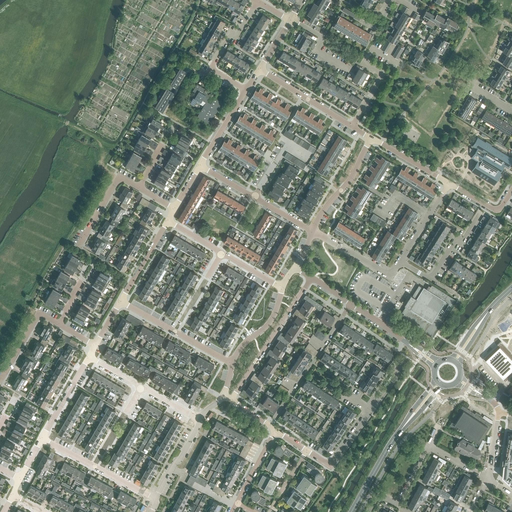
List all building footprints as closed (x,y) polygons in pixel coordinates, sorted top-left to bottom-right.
[(238,2),(235,0),(231,0),(228,7),(233,10),(238,2)] [(232,11),(239,15),(242,10),(241,9),(244,6),(247,1),(246,0),(242,0),(242,2),(242,3),(241,4),(238,2),(233,10),(232,11)] [(318,0),(316,4),(319,6),(318,8),(321,10),(323,11),(327,5),(318,0)] [(365,0),(362,0),(360,4),(365,7),(368,9),(369,7),(371,3),(365,0)] [(311,9),(319,13),(321,10),(318,8),(319,6),(316,4),(314,3),(311,9)] [(316,17),(317,17),(319,13),(311,9),(307,15),(309,16),(310,16),(312,17),(314,16),(316,17)] [(422,15),(420,19),(422,21),(421,22),(425,25),(432,14),(426,11),(423,16),(422,15)] [(369,39),(370,40),(373,35),(371,34),(373,31),(371,30),(369,33),(357,26),(359,23),(356,20),(354,24),(342,17),(344,14),(342,12),(340,16),(339,15),(336,20),(337,20),(334,26),(365,45),(369,39)] [(396,14),(408,22),(411,17),(403,12),(401,15),(397,13),(396,14)] [(259,20),(267,25),(271,19),(263,14),(259,20)] [(406,26),(408,22),(396,14),(395,16),(399,19),(397,21),(406,26)] [(432,14),(425,25),(431,28),(434,23),(436,20),(434,19),(435,16),(432,14)] [(434,23),(438,25),(443,17),(437,14),(435,16),(434,19),(436,20),(434,23)] [(216,15),(214,18),(214,20),(216,20),(214,23),(222,28),(225,22),(217,18),(218,16),(216,15)] [(319,18),(317,17),(316,17),(314,16),(312,17),(310,16),(309,16),(307,20),(315,25),(319,18)] [(443,17),(438,25),(444,29),(445,27),(447,24),(445,23),(446,20),(446,19),(443,17)] [(445,27),(449,29),(453,21),(447,17),(446,19),(446,20),(445,23),(447,24),(445,27)] [(256,25),(264,30),(267,25),(259,20),(256,25)] [(211,21),(208,27),(211,29),(219,33),(222,28),(214,23),(211,21)] [(403,31),(406,26),(397,21),(396,24),(392,21),(391,23),(403,31)] [(457,23),(453,21),(449,29),(455,32),(458,27),(456,26),(457,23)] [(401,35),(403,31),(391,23),(390,25),(394,28),(392,30),(401,35)] [(260,36),(264,30),(256,25),(252,30),(260,36)] [(216,39),(219,33),(211,29),(208,34),(216,39)] [(249,36),(257,41),(260,36),(252,30),(249,36)] [(398,39),(401,35),(392,30),(391,33),(387,30),(386,32),(398,39)] [(298,40),(299,41),(308,46),(311,40),(309,39),(311,36),(303,32),(298,40)] [(388,36),(387,39),(392,42),(395,44),(398,39),(386,32),(384,34),(388,36)] [(208,34),(204,39),(212,44),(216,39),(208,34)] [(246,41),(254,46),(255,47),(258,42),(257,41),(249,36),(246,41)] [(201,45),(209,50),(212,44),(204,39),(201,45)] [(437,43),(445,48),(449,42),(443,39),(442,41),(440,39),(437,43)] [(242,47),(242,48),(245,50),(249,53),(250,51),(250,52),(254,46),(246,41),(242,47)] [(304,51),(308,46),(299,41),(296,46),(304,51)] [(437,43),(436,45),(434,44),(433,46),(435,47),(438,49),(437,51),(440,52),(440,53),(442,54),(445,48),(437,43)] [(503,46),(511,51),(511,45),(508,43),(506,45),(504,44),(503,46)] [(199,51),(198,54),(201,56),(203,53),(206,55),(209,50),(201,45),(198,50),(199,51)] [(438,56),(440,53),(440,52),(437,51),(438,49),(435,47),(433,46),(429,51),(438,56)] [(511,54),(511,51),(503,46),(502,48),(504,49),(502,52),(507,54),(511,56),(511,54)] [(228,62),(233,54),(227,50),(222,58),(228,62)] [(414,56),(422,61),(424,56),(422,55),(423,53),(417,50),(414,56)] [(284,62),(289,54),(283,51),(278,59),(284,62)] [(438,56),(429,51),(427,55),(430,57),(429,59),(431,60),(434,62),(438,56)] [(233,65),(239,68),(244,60),(241,58),(243,55),(244,53),(241,52),(240,54),(238,57),(233,65)] [(228,62),(233,65),(238,57),(233,54),(228,62)] [(289,54),(284,62),(289,66),(294,58),(289,54)] [(422,61),(414,56),(412,60),(411,59),(409,62),(409,63),(410,64),(411,63),(413,64),(414,64),(419,66),(422,61)] [(502,63),(511,69),(511,66),(511,65),(511,62),(503,57),(502,59),(504,61),(502,63)] [(294,58),(289,66),(289,67),(294,70),(294,69),(299,61),(294,58)] [(250,66),(248,65),(249,63),(244,60),(239,68),(246,73),(250,66)] [(294,69),(300,72),(305,64),(299,61),(294,69)] [(305,64),(300,72),(306,75),(310,67),(305,64)] [(357,71),(356,74),(365,79),(368,74),(362,70),(363,68),(357,65),(354,70),(357,71)] [(497,67),(496,69),(506,75),(508,73),(510,74),(511,72),(501,65),(499,68),(497,67)] [(306,75),(305,76),(310,80),(311,78),(316,70),(310,67),(306,75)] [(175,88),(186,71),(183,69),(180,68),(170,85),(169,84),(167,88),(166,88),(155,107),(163,112),(174,93),(173,92),(175,88)] [(497,72),(495,74),(506,81),(507,79),(505,77),(506,75),(496,69),(495,71),(497,72)] [(316,70),(311,78),(317,82),(321,74),(319,72),(316,70)] [(356,74),(352,79),(355,81),(354,83),(358,85),(359,83),(361,84),(362,85),(365,79),(356,74)] [(491,78),(501,84),(502,81),(504,83),(506,81),(495,74),(494,77),(492,76),(491,78)] [(324,89),(329,81),(323,77),(318,87),(321,88),(322,87),(324,89)] [(329,81),(324,89),(329,92),(328,93),(329,93),(334,84),(332,82),(334,79),(331,77),(329,81)] [(491,81),(490,83),(500,90),(501,87),(499,86),(501,84),(491,78),(489,79),(491,81)] [(193,98),(190,103),(194,105),(197,102),(204,106),(207,101),(210,95),(204,91),(205,89),(197,84),(193,91),(197,94),(194,98),(193,98)] [(329,93),(334,96),(335,95),(340,87),(334,84),(329,93)] [(340,87),(335,95),(340,98),(345,90),(340,87)] [(255,101),(259,104),(264,96),(261,94),(264,90),(260,88),(259,90),(261,91),(255,101)] [(217,95),(214,99),(217,101),(225,106),(228,100),(222,97),(223,94),(217,90),(215,94),(217,95)] [(255,90),(250,98),(255,101),(261,91),(259,90),(258,92),(255,90)] [(346,101),(351,93),(345,90),(340,98),(346,101)] [(263,106),(268,109),(273,101),(270,99),(272,95),(269,93),(268,95),(269,96),(263,106)] [(351,105),(356,96),(351,93),(346,101),(351,105)] [(259,104),(263,106),(269,96),(268,95),(266,97),(264,96),(259,104)] [(358,108),(359,107),(358,106),(362,100),(356,96),(351,105),(358,108)] [(466,100),(474,105),(477,100),(469,96),(466,100)] [(272,112),(276,114),(281,106),(279,105),(281,101),(278,99),(276,101),(278,102),(272,112)] [(471,110),(474,105),(466,100),(463,105),(471,110)] [(209,103),(207,107),(213,111),(215,107),(221,111),(225,106),(217,101),(214,106),(209,103)] [(268,109),(272,112),(278,102),(276,101),(275,102),(273,101),(268,109)] [(285,120),(290,112),(287,110),(290,106),(286,104),(285,106),(287,107),(281,117),(285,120)] [(468,114),(471,110),(463,105),(460,110),(468,114)] [(281,106),(276,114),(278,115),(276,117),(279,119),(280,117),(281,117),(287,107),(285,106),(284,108),(281,106)] [(296,120),(301,123),(306,115),(303,113),(306,109),(302,107),(301,109),(303,110),(296,120)] [(292,118),(296,120),(303,110),(301,109),(300,111),(297,109),(292,118)] [(205,114),(202,119),(212,126),(215,120),(209,117),(211,114),(205,110),(203,113),(205,114)] [(465,119),(468,114),(460,110),(458,114),(465,119)] [(486,121),(491,114),(486,111),(481,119),(486,121)] [(305,126),(309,128),(315,120),(312,119),(315,115),(311,112),(310,115),(311,116),(305,126)] [(245,117),(239,126),(243,129),(248,121),(246,119),(248,115),(245,113),(243,115),(245,117)] [(240,116),(235,124),(239,126),(245,117),(243,115),(241,114),(240,116)] [(490,124),(495,116),(491,114),(486,121),(490,124)] [(301,123),(305,126),(311,116),(310,115),(309,116),(306,115),(301,123)] [(153,118),(151,121),(161,127),(162,126),(160,125),(162,123),(161,122),(161,121),(156,118),(154,116),(153,118)] [(495,116),(490,124),(495,127),(500,119),(495,116)] [(252,134),(257,126),(254,125),(257,121),(253,118),(252,121),(254,122),(247,132),(252,134)] [(318,134),(323,126),(321,124),(323,120),(320,118),(318,120),(320,121),(314,131),(318,134)] [(197,124),(195,126),(201,130),(203,127),(209,131),(212,126),(202,119),(199,124),(197,123),(197,124)] [(504,122),(500,119),(495,127),(500,130),(504,122)] [(149,120),(147,124),(149,125),(158,130),(159,128),(163,130),(164,131),(166,129),(164,128),(162,126),(161,127),(151,121),(149,120)] [(309,128),(314,131),(320,121),(318,120),(317,122),(315,120),(309,128)] [(243,129),(247,132),(254,122),(252,121),(251,123),(248,121),(243,129)] [(500,130),(504,133),(509,125),(504,122),(500,130)] [(147,124),(145,127),(147,128),(157,134),(156,136),(158,137),(160,138),(162,135),(160,134),(156,132),(158,130),(149,125),(147,124)] [(261,140),(266,132),(263,130),(266,126),(262,124),(261,126),(262,127),(256,137),(261,140)] [(257,126),(252,134),(256,137),(262,127),(261,126),(259,128),(257,126)] [(145,127),(142,132),(145,134),(151,138),(153,138),(153,137),(155,135),(156,136),(157,134),(147,128),(145,127)] [(265,142),(269,145),(274,137),(272,135),(274,131),(271,129),(269,132),(271,133),(265,142)] [(141,131),(138,136),(140,137),(150,144),(151,142),(153,143),(152,145),(156,147),(158,144),(154,142),(153,142),(152,141),(150,141),(149,141),(151,139),(151,138),(145,134),(142,132),(141,131)] [(266,132),(261,140),(265,142),(271,133),(269,132),(268,133),(266,132)] [(178,137),(190,144),(193,139),(184,134),(183,135),(182,134),(180,137),(179,136),(178,137)] [(336,140),(346,146),(347,144),(345,143),(347,140),(337,134),(336,137),(337,138),(336,140)] [(176,135),(175,137),(179,139),(177,142),(188,147),(190,144),(178,137),(179,136),(176,135)] [(151,147),(155,149),(156,147),(152,145),(153,143),(151,142),(150,144),(140,137),(138,141),(147,146),(148,144),(151,146),(151,147)] [(471,171),(494,185),(493,184),(500,173),(501,174),(501,173),(499,172),(503,165),(507,168),(508,168),(507,167),(511,159),(511,158),(491,145),(492,144),(486,141),(485,142),(477,137),(478,137),(473,146),(472,145),(472,146),(473,146),(477,149),(472,157),(471,157),(472,158),(478,161),(472,171),(471,171)] [(223,152),(228,155),(233,146),(230,145),(233,141),(229,139),(228,141),(229,142),(223,152)] [(332,143),(342,149),(344,146),(345,147),(346,146),(336,140),(335,141),(334,140),(332,143)] [(138,141),(136,144),(146,150),(145,152),(147,153),(149,150),(145,148),(147,146),(138,141)] [(171,144),(173,145),(174,144),(186,151),(188,147),(177,142),(176,144),(172,141),(171,144)] [(224,141),(219,149),(223,152),(229,142),(228,141),(227,143),(224,141)] [(342,149),(332,143),(330,145),(332,146),(331,148),(341,154),(342,153),(340,152),(342,149)] [(135,151),(140,153),(141,152),(142,153),(144,151),(145,152),(146,150),(136,144),(134,148),(136,149),(135,151)] [(173,150),(174,151),(183,156),(186,151),(174,144),(173,145),(175,146),(173,150)] [(232,157),(236,160),(241,152),(239,150),(241,146),(238,144),(236,146),(238,147),(232,157)] [(451,152),(456,156),(461,148),(456,144),(451,152)] [(228,155),(232,157),(238,147),(236,146),(235,148),(233,146),(228,155)] [(326,147),(324,150),(327,151),(336,158),(338,155),(340,156),(341,154),(331,148),(330,150),(326,147)] [(246,149),(245,152),(247,153),(241,163),(245,165),(250,157),(247,155),(250,151),(246,149)] [(133,151),(131,155),(142,161),(143,160),(141,159),(142,156),(139,155),(140,153),(135,151),(134,150),(133,151)] [(183,156),(174,151),(172,154),(170,153),(169,154),(181,161),(184,157),(183,156)] [(335,160),(336,158),(327,151),(325,154),(327,155),(326,157),(336,163),(337,161),(335,160)] [(170,157),(169,159),(177,164),(179,165),(181,161),(169,154),(170,153),(168,152),(167,155),(170,157)] [(236,160),(241,163),(247,153),(245,152),(244,153),(241,152),(236,160)] [(131,155),(129,158),(138,163),(139,161),(143,163),(144,162),(144,161),(143,160),(142,161),(131,155)] [(254,171),(259,162),(256,161),(259,157),(255,155),(254,157),(255,158),(249,168),(254,171)] [(245,165),(249,168),(255,158),(254,157),(253,159),(250,157),(245,165)] [(321,160),(331,166),(333,164),(334,165),(336,163),(326,157),(325,159),(323,157),(321,160)] [(378,160),(388,166),(391,162),(382,157),(381,159),(377,157),(376,159),(375,160),(374,160),(377,162),(378,160)] [(129,158),(127,162),(138,168),(137,169),(139,170),(140,169),(140,168),(137,165),(138,163),(129,158)] [(163,162),(164,163),(165,161),(175,167),(177,164),(169,159),(168,161),(164,159),(163,162)] [(321,164),(320,166),(330,172),(331,170),(330,169),(331,166),(321,160),(320,163),(321,164)] [(377,165),(385,170),(388,166),(378,160),(377,162),(378,163),(377,165)] [(165,168),(173,172),(175,167),(165,161),(164,163),(166,164),(165,166),(166,167),(165,168)] [(135,168),(137,169),(138,168),(127,162),(124,167),(133,172),(134,170),(135,168)] [(299,170),(300,168),(296,166),(295,168),(289,164),(286,168),(296,174),(299,170)] [(385,170),(377,165),(375,168),(371,165),(369,169),(371,170),(372,168),(382,175),(385,170)] [(313,167),(311,169),(316,172),(317,170),(326,175),(327,172),(329,173),(330,172),(320,166),(319,168),(317,167),(316,169),(313,167)] [(401,179),(405,182),(410,174),(408,172),(410,168),(407,166),(405,168),(407,169),(401,179)] [(167,180),(169,177),(158,171),(159,169),(157,168),(155,171),(159,173),(158,175),(167,180)] [(173,172),(165,168),(165,169),(162,168),(161,170),(159,169),(158,171),(169,177),(170,178),(173,173),(173,172)] [(296,174),(286,168),(285,168),(283,171),(285,171),(284,173),(292,178),(292,179),(293,179),(296,174)] [(372,168),(371,170),(373,171),(371,174),(380,179),(382,180),(384,176),(382,175),(372,168)] [(404,170),(401,168),(396,177),(401,179),(407,169),(405,168),(404,170)] [(281,172),(279,176),(280,176),(280,177),(288,182),(289,183),(292,179),(292,178),(284,173),(282,172),(282,173),(281,172)] [(409,185),(414,188),(419,179),(416,178),(419,174),(415,172),(414,174),(416,175),(409,185)] [(167,180),(158,175),(157,177),(151,174),(150,177),(153,179),(154,177),(165,183),(167,180)] [(325,185),(320,183),(323,178),(316,174),(313,179),(315,180),(312,184),(313,185),(322,190),(325,185)] [(377,183),(380,179),(371,174),(370,177),(366,174),(364,177),(366,179),(367,177),(377,183)] [(405,182),(409,185),(416,175),(414,174),(413,176),(410,174),(405,182)] [(207,185),(211,179),(204,175),(201,181),(207,185)] [(279,176),(276,181),(285,187),(286,187),(289,183),(288,182),(280,177),(280,176),(279,176)] [(163,190),(163,189),(166,184),(165,183),(154,177),(153,179),(155,180),(153,184),(163,190)] [(367,177),(366,179),(367,180),(366,183),(374,188),(377,183),(367,177)] [(422,193),(427,185),(425,183),(427,179),(424,177),(422,179),(424,181),(418,190),(422,193)] [(419,179),(414,188),(418,190),(424,181),(422,179),(421,181),(419,179)] [(204,190),(207,185),(201,181),(198,186),(204,190)] [(283,191),(285,187),(276,181),(273,186),(274,186),(283,191)] [(502,182),(497,190),(502,193),(507,185),(502,182)] [(431,199),(436,190),(433,189),(436,185),(432,183),(431,185),(433,186),(426,196),(431,199)] [(313,185),(311,189),(311,190),(319,195),(320,196),(323,190),(322,190),(313,185)] [(430,187),(427,185),(422,193),(426,196),(433,186),(431,185),(430,187)] [(201,196),(204,190),(198,186),(194,192),(201,196)] [(274,186),(271,190),(280,196),(281,197),(284,192),(283,191),(274,186)] [(122,194),(129,198),(133,192),(125,187),(122,194)] [(369,196),(372,192),(363,187),(362,189),(358,187),(356,190),(358,192),(359,190),(369,196)] [(277,200),(280,196),(271,190),(270,189),(267,194),(277,200)] [(310,189),(307,193),(308,194),(317,199),(317,200),(319,197),(320,195),(319,195),(311,190),(311,189),(310,189)] [(214,196),(219,200),(223,193),(218,190),(214,196)] [(358,195),(366,200),(369,196),(359,190),(358,192),(360,193),(358,195)] [(198,201),(201,196),(194,192),(191,197),(198,201)] [(223,193),(219,200),(225,203),(229,196),(223,193)] [(126,203),(129,198),(122,194),(119,199),(123,201),(121,204),(127,207),(127,208),(129,205),(126,203)] [(308,194),(305,198),(305,199),(314,204),(315,205),(318,200),(317,199),(308,194)] [(363,205),(366,200),(358,195),(356,198),(352,195),(350,199),(352,200),(354,198),(363,205)] [(234,199),(229,196),(225,203),(230,206),(234,199)] [(198,201),(191,197),(188,203),(195,207),(198,201)] [(304,198),(301,202),(302,203),(311,208),(312,208),(313,206),(314,204),(305,199),(305,198),(304,198)] [(361,209),(363,205),(354,198),(352,200),(354,201),(352,204),(361,209)] [(230,206),(236,209),(240,203),(234,199),(230,206)] [(452,199),(447,207),(452,210),(457,202),(452,199)] [(301,202),(298,207),(299,208),(309,214),(313,209),(312,208),(311,208),(302,203),(301,202)] [(452,210),(458,213),(462,205),(457,202),(452,210)] [(185,208),(191,212),(195,207),(188,203),(185,208)] [(240,203),(236,209),(241,213),(245,206),(240,203)] [(115,210),(114,211),(121,215),(123,212),(124,212),(126,210),(127,207),(121,204),(120,206),(117,205),(116,208),(115,208),(114,208),(114,209),(115,210)] [(153,218),(156,212),(154,211),(156,208),(149,204),(147,207),(148,208),(145,213),(153,218)] [(358,213),(361,209),(352,204),(351,206),(347,204),(345,207),(347,209),(348,207),(358,213)] [(462,205),(458,213),(463,216),(468,208),(462,205)] [(417,213),(408,206),(406,209),(407,210),(406,212),(416,218),(417,216),(416,215),(417,213)] [(349,210),(347,212),(355,218),(358,213),(348,207),(347,209),(349,210)] [(181,214),(188,218),(191,212),(185,208),(181,214)] [(307,218),(309,214),(299,208),(297,212),(307,218)] [(473,212),(468,208),(463,216),(469,220),(473,212)] [(118,220),(121,215),(114,211),(111,216),(113,218),(112,221),(118,224),(120,221),(118,220)] [(263,217),(269,221),(272,215),(266,211),(263,217)] [(415,220),(416,218),(406,212),(405,214),(404,213),(402,215),(412,221),(414,219),(415,220)] [(150,223),(153,218),(145,213),(141,221),(146,224),(147,221),(150,223)] [(178,219),(185,223),(188,218),(181,214),(178,219)] [(401,221),(411,227),(412,225),(410,224),(412,221),(402,215),(400,218),(402,219),(401,221)] [(266,226),(269,221),(263,217),(259,222),(266,226)] [(490,217),(487,222),(496,228),(497,229),(501,223),(498,222),(494,219),(492,218),(490,217)] [(110,231),(113,225),(116,227),(118,224),(112,221),(110,223),(106,220),(102,227),(110,231)] [(335,233),(337,234),(343,224),(341,223),(342,222),(340,220),(333,230),(336,231),(335,233)] [(441,225),(439,228),(447,233),(451,227),(443,222),(441,220),(439,224),(441,225)] [(141,225),(138,230),(145,234),(145,235),(146,235),(148,233),(147,232),(148,229),(149,230),(150,230),(144,227),(146,224),(141,221),(139,224),(141,225)] [(397,224),(407,230),(408,227),(410,229),(411,227),(401,221),(400,222),(398,221),(397,224)] [(256,228),(263,232),(266,226),(259,222),(256,228)] [(487,222),(483,227),(491,232),(495,235),(495,234),(494,233),(495,231),(494,231),(495,228),(496,228),(487,222)] [(343,224),(337,234),(338,235),(339,234),(342,235),(348,225),(346,224),(345,225),(343,224)] [(397,224),(394,228),(396,229),(401,232),(406,236),(407,234),(405,233),(407,230),(397,224)] [(344,239),(345,240),(352,230),(350,229),(351,227),(348,225),(342,235),(345,237),(344,239)] [(294,235),(297,230),(291,226),(287,232),(294,235)] [(102,227),(99,232),(104,234),(102,237),(108,241),(110,238),(110,237),(109,237),(111,232),(110,231),(102,227)] [(483,227),(480,233),(488,238),(491,232),(483,227)] [(263,232),(256,228),(253,234),(260,237),(263,232)] [(444,238),(447,233),(439,228),(436,233),(444,238)] [(348,239),(351,241),(357,231),(354,229),(353,231),(352,230),(345,240),(347,241),(348,239)] [(395,238),(396,236),(391,233),(391,232),(389,231),(386,229),(385,232),(386,233),(385,235),(395,241),(396,239),(395,238)] [(396,236),(401,239),(403,236),(405,237),(406,236),(396,229),(395,231),(393,230),(391,232),(391,233),(396,236)] [(135,235),(142,240),(145,234),(138,230),(135,235)] [(352,244),(354,245),(360,235),(358,234),(360,232),(357,231),(351,241),(353,242),(352,244)] [(284,237),(291,241),(294,235),(287,232),(284,237)] [(432,238),(440,243),(444,238),(436,233),(432,238)] [(480,233),(477,238),(485,243),(488,238),(480,233)] [(139,245),(142,240),(135,235),(132,240),(139,245)] [(171,242),(176,245),(180,238),(175,235),(171,242)] [(360,235),(354,245),(356,247),(357,245),(360,246),(366,236),(363,235),(362,236),(360,235)] [(394,243),(395,241),(385,235),(384,237),(383,235),(381,238),(391,244),(392,242),(394,243)] [(224,243),(229,246),(233,239),(228,236),(224,243)] [(95,244),(102,248),(104,249),(107,243),(108,241),(102,237),(101,239),(98,238),(95,244)] [(284,237),(281,242),(288,246),(291,241),(284,237)] [(185,241),(180,238),(176,245),(181,248),(185,241)] [(389,247),(391,244),(381,238),(379,241),(381,242),(380,243),(390,250),(391,248),(389,247)] [(429,239),(427,242),(437,249),(440,243),(432,238),(431,238),(430,240),(429,239)] [(473,244),(481,249),(485,243),(477,238),(473,244)] [(238,242),(233,239),(229,246),(235,249),(238,242)] [(138,246),(139,245),(132,240),(129,245),(136,250),(137,250),(139,247),(138,246)] [(181,248),(186,251),(190,244),(185,241),(181,248)] [(240,252),(244,246),(238,242),(235,249),(240,252)] [(281,242),(278,248),(285,252),(288,246),(281,242)] [(437,249),(427,242),(425,245),(426,245),(424,248),(426,249),(434,254),(437,249)] [(92,249),(99,253),(100,252),(102,248),(95,244),(94,243),(92,246),(93,247),(92,249)] [(390,250),(380,243),(379,245),(377,244),(376,247),(385,253),(387,250),(389,251),(390,250)] [(186,251),(191,255),(195,248),(190,244),(186,251)] [(470,249),(478,254),(481,249),(473,244),(470,249)] [(135,252),(136,250),(129,245),(126,251),(133,255),(134,256),(136,252),(135,252)] [(244,246),(240,252),(245,255),(249,249),(247,247),(247,246),(245,245),(244,246)] [(384,256),(385,253),(376,247),(374,249),(376,250),(375,252),(384,258),(385,257),(384,256)] [(196,258),(201,251),(195,248),(191,255),(196,258)] [(278,248),(275,253),(281,257),(285,252),(278,248)] [(245,255),(251,259),(255,252),(249,249),(245,255)] [(430,259),(434,254),(426,249),(422,254),(430,259)] [(470,249),(467,254),(468,255),(467,257),(476,262),(479,258),(476,257),(478,254),(470,249)] [(130,260),(133,255),(126,251),(122,256),(130,260)] [(201,251),(196,258),(202,261),(206,254),(201,251)] [(69,253),(67,256),(69,257),(81,264),(82,263),(80,261),(82,257),(73,252),(72,254),(69,253)] [(251,259),(256,262),(260,255),(255,252),(251,259)] [(370,256),(380,262),(382,259),(383,260),(384,258),(375,252),(374,254),(372,253),(370,256)] [(275,253),(271,259),(278,263),(281,257),(275,253)] [(417,258),(414,262),(422,267),(424,263),(427,265),(430,259),(422,254),(420,253),(417,258)] [(163,255),(160,260),(167,264),(170,259),(163,255)] [(122,256),(120,261),(127,265),(130,260),(122,256)] [(69,257),(67,261),(77,266),(78,264),(82,266),(83,264),(82,263),(81,264),(69,257)] [(271,259),(268,264),(275,268),(278,263),(271,259)] [(118,260),(116,263),(118,264),(116,266),(124,271),(127,265),(120,261),(118,260)] [(160,260),(157,265),(166,270),(167,268),(165,267),(167,264),(160,260)] [(448,270),(454,274),(461,263),(455,260),(448,270)] [(67,261),(65,264),(77,271),(76,272),(78,273),(79,270),(76,268),(77,266),(67,261)] [(461,263),(454,274),(456,275),(457,274),(460,276),(461,275),(466,267),(461,263)] [(65,264),(62,269),(65,270),(70,273),(70,272),(73,273),(74,271),(76,272),(77,271),(65,264)] [(265,270),(272,273),(275,268),(268,264),(265,270)] [(157,265),(154,270),(161,274),(163,276),(166,270),(157,265)] [(229,277),(233,270),(228,267),(224,273),(229,277)] [(471,271),(466,267),(461,275),(466,278),(471,271)] [(98,272),(97,273),(110,281),(112,277),(110,276),(110,274),(102,269),(101,271),(100,273),(98,272)] [(70,273),(65,270),(64,272),(61,270),(59,274),(70,280),(71,279),(69,278),(70,275),(69,275),(70,273)] [(94,270),(93,273),(94,274),(98,276),(97,278),(108,284),(110,281),(97,273),(98,272),(96,271),(94,270)] [(151,275),(158,279),(161,274),(154,270),(151,275)] [(229,277),(234,280),(238,273),(233,270),(229,277)] [(191,271),(188,276),(195,280),(198,275),(191,271)] [(471,271),(466,278),(471,282),(477,274),(471,271)] [(243,276),(238,273),(234,280),(239,283),(243,276)] [(59,274),(57,278),(66,283),(67,280),(71,282),(72,280),(71,279),(70,280),(59,274)] [(155,285),(158,279),(151,275),(148,280),(155,285)] [(191,286),(195,280),(188,276),(184,281),(191,286)] [(57,278),(55,281),(66,287),(65,288),(67,289),(68,287),(65,285),(66,283),(57,278)] [(92,278),(90,280),(92,282),(93,280),(106,288),(108,284),(97,278),(96,280),(92,278)] [(63,290),(62,289),(63,287),(65,288),(66,287),(55,281),(53,280),(50,285),(55,287),(60,290),(62,291),(63,290)] [(93,285),(92,286),(94,287),(99,291),(103,293),(106,288),(93,280),(92,282),(94,283),(93,285)] [(145,286),(152,290),(155,285),(148,280),(145,286)] [(184,281),(181,287),(188,291),(191,286),(184,281)] [(255,283),(252,288),(259,292),(262,287),(255,283)] [(406,306),(399,316),(424,332),(432,337),(455,300),(448,295),(432,285),(428,291),(419,285),(412,296),(411,295),(404,305),(406,306)] [(142,291),(149,295),(152,290),(145,286),(142,291)] [(216,286),(213,291),(220,295),(223,290),(216,286)] [(53,288),(51,292),(61,298),(62,296),(60,295),(62,293),(59,291),(60,290),(55,287),(54,289),(53,288)] [(99,291),(94,287),(93,289),(92,288),(91,290),(89,289),(88,291),(99,297),(101,293),(99,292),(99,291)] [(178,292),(185,296),(188,291),(181,287),(178,292)] [(87,288),(86,291),(89,293),(88,295),(97,300),(99,297),(88,291),(89,289),(87,288)] [(256,297),(259,292),(252,288),(249,293),(256,297)] [(49,291),(47,294),(57,300),(59,298),(62,300),(64,297),(62,296),(61,298),(51,292),(49,291)] [(145,300),(149,295),(142,291),(138,296),(145,300)] [(210,296),(217,301),(220,295),(213,291),(210,296)] [(182,301),(185,296),(178,292),(175,297),(182,301)] [(246,298),(253,303),(256,297),(249,293),(246,298)] [(47,294),(45,298),(57,305),(57,306),(58,307),(60,304),(56,302),(57,300),(47,294)] [(83,295),(82,298),(84,299),(84,298),(95,304),(97,300),(88,295),(87,297),(83,295)] [(214,306),(217,301),(210,296),(207,302),(214,306)] [(303,299),(313,306),(320,310),(323,306),(307,296),(306,296),(305,296),(304,296),(303,298),(303,299)] [(175,297),(172,302),(179,306),(182,301),(175,297)] [(55,305),(57,306),(57,305),(45,298),(43,301),(47,304),(47,305),(54,309),(54,308),(54,307),(55,305)] [(83,302),(83,303),(90,307),(95,310),(97,305),(95,304),(84,298),(84,299),(85,300),(84,302),(83,302)] [(243,304),(250,308),(253,303),(246,298),(243,304)] [(303,302),(304,302),(302,305),(310,311),(313,306),(303,299),(303,300),(303,301),(303,302)] [(169,307),(176,311),(179,306),(172,302),(169,307)] [(204,307),(211,311),(214,306),(207,302),(204,307)] [(80,307),(78,306),(77,307),(88,313),(90,309),(89,309),(90,307),(83,303),(82,305),(81,304),(80,307)] [(77,312),(79,312),(86,317),(88,313),(77,307),(78,306),(76,304),(75,307),(79,309),(77,312)] [(247,313),(248,312),(250,308),(243,304),(240,309),(246,312),(247,313)] [(295,311),(296,312),(305,318),(306,316),(307,316),(310,311),(302,305),(300,308),(299,308),(299,307),(298,307),(297,308),(295,311)] [(169,307),(166,312),(173,317),(176,311),(169,307)] [(201,312),(208,316),(211,311),(204,307),(201,312)] [(327,309),(324,307),(318,315),(318,316),(318,317),(318,318),(320,319),(324,322),(330,314),(327,312),(328,311),(328,310),(327,310),(327,309)] [(247,313),(246,312),(240,309),(238,308),(235,313),(237,314),(244,318),(247,313)] [(72,311),(72,312),(71,314),(73,315),(73,314),(84,320),(86,317),(79,312),(77,312),(76,314),(72,311)] [(295,311),(293,314),(293,315),(293,316),(294,317),(296,318),(294,321),(302,327),(305,322),(303,320),(305,318),(296,312),(295,311)] [(208,316),(201,312),(198,317),(203,320),(205,321),(208,316)] [(73,318),(72,319),(84,326),(86,321),(84,320),(73,314),(73,315),(75,316),(73,318)] [(241,323),(244,318),(237,314),(234,319),(241,323)] [(330,325),(332,326),(332,327),(333,327),(333,326),(339,317),(336,315),(335,315),(334,315),(333,316),(330,314),(324,322),(330,326),(330,325)] [(193,321),(200,325),(203,320),(198,317),(196,316),(193,321)] [(121,321),(120,323),(127,328),(130,322),(128,321),(125,319),(122,317),(120,320),(121,321)] [(193,321),(190,327),(197,331),(200,325),(193,321)] [(289,324),(288,325),(299,332),(302,327),(294,321),(293,321),(291,324),(290,324),(289,324)] [(117,328),(125,333),(127,328),(120,323),(117,328)] [(229,328),(236,332),(239,327),(232,323),(229,328)] [(42,330),(49,334),(53,328),(45,324),(42,330)] [(339,331),(345,335),(349,328),(344,324),(339,331)] [(289,328),(287,331),(295,337),(299,332),(288,325),(288,326),(288,327),(289,328)] [(143,326),(138,334),(137,335),(142,338),(143,337),(148,329),(143,326)] [(125,333),(117,328),(114,334),(121,338),(125,333)] [(233,338),(236,332),(229,328),(226,333),(233,338)] [(349,328),(345,335),(350,338),(355,331),(349,328)] [(143,337),(149,340),(153,332),(148,329),(143,337)] [(46,339),(49,334),(42,330),(38,335),(43,338),(41,340),(47,344),(49,341),(46,339)] [(355,331),(350,338),(355,342),(360,335),(358,333),(359,332),(355,330),(355,331)] [(278,336),(288,343),(290,341),(292,342),(295,337),(287,331),(285,335),(283,333),(282,333),(281,333),(280,333),(278,336)] [(149,340),(147,342),(150,344),(151,342),(153,344),(154,343),(158,335),(159,334),(158,333),(156,332),(155,332),(155,333),(153,332),(149,340)] [(223,332),(220,337),(222,339),(229,343),(233,338),(226,333),(223,332)] [(158,335),(154,343),(162,347),(165,342),(162,340),(164,338),(158,335)] [(355,342),(360,345),(365,338),(360,335),(355,342)] [(276,346),(284,351),(287,346),(288,343),(278,336),(276,339),(276,340),(276,341),(276,342),(277,342),(278,343),(276,346)] [(365,338),(360,345),(366,349),(370,342),(365,338)] [(226,348),(229,343),(222,339),(219,344),(226,348)] [(41,351),(45,346),(46,346),(47,344),(41,340),(40,343),(38,341),(34,347),(41,351)] [(66,350),(74,355),(77,349),(75,348),(76,345),(69,341),(68,344),(69,345),(66,350)] [(169,341),(167,343),(165,342),(162,347),(160,350),(163,351),(165,349),(170,352),(174,344),(169,341)] [(373,343),(370,342),(366,349),(364,351),(364,352),(366,353),(368,351),(368,350),(371,352),(372,351),(377,344),(374,342),(373,343)] [(489,356),(486,359),(501,375),(506,380),(509,377),(511,374),(511,352),(507,348),(502,342),(497,346),(495,348),(496,350),(489,356)] [(174,344),(170,352),(175,355),(179,346),(180,346),(177,344),(176,344),(174,343),(174,344)] [(311,355),(309,353),(307,351),(310,346),(311,345),(309,343),(304,350),(300,355),(309,360),(311,357),(312,358),(313,358),(314,358),(314,357),(315,357),(311,355)] [(372,351),(377,354),(382,347),(377,343),(377,344),(372,351)] [(175,355),(180,357),(185,349),(179,346),(175,355)] [(280,356),(284,351),(276,346),(274,349),(273,348),(272,348),(271,348),(270,349),(268,351),(278,358),(280,356)] [(38,357),(41,351),(34,347),(31,353),(34,354),(32,357),(38,361),(40,358),(38,357)] [(108,347),(103,355),(108,358),(113,350),(108,347)] [(377,354),(383,358),(387,350),(388,349),(384,347),(384,348),(382,347),(377,354)] [(180,357),(179,360),(181,361),(182,360),(185,361),(188,362),(188,361),(192,355),(189,354),(190,352),(185,349),(180,357)] [(63,351),(60,357),(69,362),(74,355),(66,350),(65,352),(63,351)] [(118,353),(113,350),(108,358),(114,361),(118,353)] [(387,350),(383,358),(387,361),(386,363),(389,365),(393,358),(391,356),(392,354),(387,350)] [(277,361),(278,358),(268,351),(266,355),(266,356),(269,359),(267,362),(275,367),(279,362),(277,361)] [(319,358),(321,359),(320,360),(326,363),(330,356),(324,351),(319,358)] [(114,361),(119,364),(121,360),(124,362),(127,356),(125,355),(125,354),(122,352),(121,354),(119,353),(118,353),(114,361)] [(127,356),(124,362),(126,363),(125,365),(130,368),(135,360),(136,358),(128,354),(127,356)] [(192,355),(188,361),(191,363),(199,367),(203,359),(198,356),(197,358),(194,357),(192,355)] [(308,364),(306,363),(309,360),(300,355),(297,360),(308,367),(308,366),(308,365),(308,364)] [(330,356),(326,363),(331,367),(336,359),(330,356)] [(26,357),(23,363),(30,367),(33,369),(38,361),(32,357),(31,359),(26,357)] [(60,357),(55,365),(58,366),(66,371),(69,365),(68,365),(69,362),(60,357)] [(203,359),(199,367),(204,370),(209,362),(203,359)] [(341,363),(336,359),(331,367),(336,370),(341,363)] [(140,363),(135,360),(130,368),(136,371),(140,363)] [(307,368),(308,367),(297,360),(294,365),(302,370),(304,367),(305,368),(306,368),(307,368)] [(204,370),(208,372),(208,373),(212,375),(215,370),(212,368),(214,365),(209,362),(204,370)] [(275,367),(267,362),(265,365),(264,364),(263,364),(262,364),(262,365),(272,372),(275,367)] [(27,372),(30,367),(23,363),(20,369),(24,371),(23,374),(28,377),(30,374),(27,372)] [(136,371),(141,374),(145,366),(140,363),(136,371)] [(341,374),(346,367),(341,363),(336,370),(341,374)] [(148,368),(145,366),(141,374),(146,377),(148,375),(150,376),(155,368),(150,365),(148,368)] [(261,372),(269,377),(272,372),(262,365),(261,366),(261,367),(261,368),(263,369),(261,372)] [(301,374),(300,373),(302,370),(294,365),(290,370),(291,370),(286,377),(289,378),(290,376),(293,372),(295,373),(298,375),(301,377),(302,376),(302,375),(301,374)] [(55,371),(63,376),(66,371),(58,366),(55,371)] [(346,367),(341,374),(346,377),(351,370),(346,367)] [(380,376),(383,372),(384,371),(376,367),(373,372),(380,376)] [(152,380),(157,383),(163,373),(155,368),(150,376),(153,378),(152,380)] [(346,377),(351,381),(352,381),(357,374),(351,370),(346,377)] [(63,376),(55,371),(52,377),(60,381),(63,376)] [(95,381),(99,374),(94,371),(90,378),(95,381)] [(265,383),(269,377),(261,372),(259,375),(256,373),(255,373),(254,373),(253,374),(252,376),(262,383),(263,381),(265,383)] [(380,376),(373,372),(369,377),(376,382),(380,376)] [(19,375),(15,380),(23,384),(26,379),(27,379),(28,377),(23,374),(21,376),(19,375)] [(99,374),(95,381),(101,384),(105,377),(99,374)] [(162,374),(157,383),(162,386),(167,378),(167,377),(162,374)] [(249,386),(257,391),(261,386),(260,386),(262,383),(252,376),(249,380),(249,381),(250,382),(251,383),(249,386)] [(367,376),(364,381),(366,382),(373,387),(374,385),(375,386),(377,382),(376,382),(369,377),(367,376)] [(49,382),(57,386),(60,381),(52,377),(49,382)] [(101,384),(106,387),(110,380),(105,377),(101,384)] [(162,386),(167,389),(172,381),(167,378),(162,386)] [(12,386),(16,388),(15,391),(19,393),(21,391),(19,390),(23,384),(15,380),(12,386)] [(57,386),(49,382),(46,380),(44,383),(47,384),(46,387),(54,392),(57,386)] [(106,387),(111,390),(115,383),(110,380),(106,387)] [(303,380),(300,385),(308,390),(312,383),(307,380),(305,382),(303,380)] [(173,392),(177,384),(172,381),(167,389),(173,392)] [(194,381),(193,383),(190,388),(198,393),(201,387),(200,387),(201,385),(194,381)] [(361,386),(359,388),(365,392),(366,390),(369,392),(373,387),(366,382),(363,387),(361,386)] [(115,383),(111,390),(116,393),(120,386),(115,383)] [(308,390),(313,394),(317,387),(312,383),(308,390)] [(120,386),(116,393),(121,396),(125,389),(120,386)] [(252,398),(253,398),(253,396),(254,396),(257,391),(249,386),(247,389),(245,388),(244,388),(241,392),(251,398),(252,398)] [(51,397),(54,392),(46,387),(43,392),(51,397)] [(318,397),(323,390),(317,387),(313,394),(318,397)] [(187,394),(195,398),(198,393),(190,388),(187,394)] [(323,390),(318,397),(323,401),(328,394),(323,390)] [(43,392),(40,397),(48,402),(51,397),(43,392)] [(82,392),(79,397),(86,401),(89,396),(82,392)] [(195,398),(187,394),(184,392),(183,394),(185,396),(184,399),(192,403),(195,398)] [(323,401),(328,404),(333,397),(328,394),(323,401)] [(265,405),(268,407),(273,399),(268,396),(267,396),(266,396),(266,395),(265,395),(264,396),(263,398),(258,405),(259,405),(262,407),(263,407),(265,405)] [(36,402),(44,407),(48,402),(40,397),(37,396),(33,402),(36,404),(36,402)] [(79,397),(76,402),(83,406),(86,401),(79,397)] [(328,404),(333,407),(334,408),(339,401),(333,397),(328,404)] [(278,403),(273,399),(268,407),(271,409),(270,411),(269,411),(270,412),(274,415),(280,406),(280,405),(278,403)] [(21,407),(21,408),(31,414),(33,415),(36,410),(38,408),(27,402),(25,404),(25,406),(24,406),(23,408),(21,407)] [(73,407),(80,411),(83,406),(76,402),(73,407)] [(148,412),(152,405),(146,402),(142,409),(148,412)] [(18,405),(16,408),(18,408),(22,410),(21,413),(30,417),(31,418),(33,415),(31,414),(21,408),(21,407),(19,406),(18,405)] [(153,415),(157,408),(152,405),(148,412),(153,415)] [(484,431),(488,425),(468,413),(470,409),(462,405),(450,425),(469,437),(468,439),(479,445),(486,432),(484,431)] [(282,417),(287,420),(292,413),(287,410),(288,407),(287,406),(282,413),(283,415),(282,417)] [(73,407),(70,412),(77,417),(80,411),(73,407)] [(108,407),(105,412),(112,417),(115,411),(108,407)] [(162,411),(157,408),(153,415),(158,418),(162,411)] [(348,408),(345,413),(352,418),(353,416),(354,417),(357,414),(348,408)] [(292,413),(287,420),(292,424),(297,417),(294,415),(296,413),(293,411),(292,413)] [(14,412),(13,413),(15,414),(14,416),(16,417),(17,415),(28,421),(30,417),(21,413),(19,415),(16,413),(14,412)] [(77,417),(70,412),(67,417),(74,422),(77,417)] [(112,417),(105,412),(102,417),(109,422),(112,417)] [(345,413),(341,419),(348,423),(352,418),(345,413)] [(17,420),(16,421),(19,423),(26,427),(27,425),(26,424),(28,421),(17,415),(16,417),(18,418),(17,420)] [(67,417),(64,423),(71,427),(74,422),(67,417)] [(102,417),(100,423),(107,427),(109,422),(102,417)] [(297,417),(292,424),(298,427),(303,420),(297,417)] [(341,419),(338,424),(345,429),(348,423),(341,419)] [(172,425),(179,429),(182,424),(175,420),(172,425)] [(213,428),(218,431),(222,423),(216,420),(213,428)] [(303,420),(298,427),(303,431),(308,424),(303,420)] [(11,424),(11,425),(23,432),(25,428),(26,427),(19,423),(16,421),(15,423),(17,423),(15,426),(11,424)] [(134,422),(131,427),(138,432),(141,426),(134,422)] [(64,423),(61,428),(68,432),(71,427),(64,423)] [(100,423),(96,428),(103,432),(107,427),(100,423)] [(218,431),(223,433),(227,426),(222,423),(218,431)] [(303,431),(308,434),(313,427),(308,424),(303,431)] [(345,429),(338,424),(334,429),(341,434),(345,429)] [(11,425),(10,426),(14,428),(13,431),(22,435),(23,432),(11,425)] [(169,430),(176,434),(179,429),(172,425),(169,430)] [(227,426),(223,433),(229,436),(233,429),(227,426)] [(131,427),(128,433),(135,437),(138,432),(131,427)] [(318,431),(313,427),(308,434),(313,438),(318,431)] [(58,433),(65,437),(68,432),(61,428),(58,433)] [(96,428),(93,433),(100,437),(103,432),(96,428)] [(233,429),(229,436),(234,439),(238,432),(233,429)] [(334,429),(331,434),(338,439),(339,440),(341,436),(340,436),(341,434),(334,429)] [(176,434),(169,430),(166,436),(173,440),(176,434)] [(8,431),(7,432),(20,439),(22,435),(13,431),(12,433),(8,431)] [(7,432),(6,433),(10,435),(9,438),(8,437),(7,439),(9,440),(14,443),(15,443),(18,444),(19,445),(22,440),(20,439),(7,432)] [(238,432),(234,439),(239,442),(243,435),(238,432)] [(90,438),(97,442),(100,437),(93,433),(90,438)] [(128,433),(125,438),(132,442),(135,437),(128,433)] [(331,434),(327,440),(334,444),(338,439),(331,434)] [(502,473),(502,474),(502,475),(502,476),(508,482),(511,486),(511,434),(508,434),(507,446),(506,455),(507,456),(506,458),(505,458),(505,461),(503,460),(502,466),(503,466),(502,472),(502,473)] [(243,435),(239,442),(245,445),(246,442),(247,440),(249,437),(243,435)] [(170,445),(173,440),(166,436),(163,441),(170,445)] [(90,438),(88,443),(95,447),(97,442),(90,438)] [(125,438),(122,443),(129,447),(132,442),(125,438)] [(204,444),(211,449),(214,443),(207,439),(204,444)] [(2,447),(11,452),(13,448),(2,442),(3,441),(1,440),(0,442),(3,445),(2,447)] [(5,442),(3,441),(2,442),(13,448),(15,445),(14,444),(14,443),(9,440),(9,441),(6,440),(5,442)] [(327,450),(328,448),(331,450),(334,444),(327,440),(322,447),(327,450)] [(478,461),(483,450),(467,442),(466,444),(458,440),(454,449),(478,461)] [(163,441),(160,446),(167,450),(170,445),(163,441)] [(84,449),(91,453),(95,447),(88,443),(84,449)] [(122,443),(119,448),(126,452),(129,447),(122,443)] [(201,450),(208,454),(211,449),(204,444),(201,450)] [(289,456),(293,451),(283,444),(281,446),(280,446),(279,446),(278,446),(277,446),(277,447),(276,447),(275,448),(275,449),(275,450),(275,451),(276,452),(276,453),(277,453),(278,454),(279,454),(280,454),(281,453),(282,453),(282,452),(283,452),(289,456)] [(157,451),(164,455),(167,450),(160,446),(157,451)] [(11,452),(2,447),(1,449),(0,448),(0,450),(9,455),(11,452)] [(116,453),(122,456),(123,457),(126,452),(119,448),(116,453)] [(0,456),(8,461),(11,463),(12,461),(9,459),(10,456),(9,455),(0,450),(0,456)] [(201,450),(198,455),(206,459),(208,454),(201,450)] [(161,460),(164,455),(157,451),(154,456),(161,460)] [(122,456),(116,453),(114,452),(111,457),(119,461),(122,456)] [(41,460),(49,464),(52,458),(49,457),(44,454),(41,460)] [(197,454),(195,458),(196,459),(195,460),(203,464),(206,466),(208,460),(206,459),(198,455),(197,454)] [(235,461),(242,465),(243,466),(245,462),(244,462),(245,460),(238,456),(236,455),(235,456),(233,459),(234,460),(233,460),(235,461)] [(111,457),(108,463),(116,467),(119,461),(111,457)] [(270,462),(283,469),(285,467),(286,467),(288,464),(279,459),(279,461),(272,457),(270,462)] [(431,463),(439,467),(442,462),(445,463),(446,461),(439,457),(438,460),(434,458),(431,463)] [(49,464),(41,460),(38,465),(46,469),(49,470),(52,465),(49,464)] [(149,465),(156,469),(159,464),(152,460),(149,465)] [(195,460),(192,466),(200,470),(203,464),(195,460)] [(232,466),(239,470),(241,471),(242,468),(241,467),(242,465),(235,461),(232,466)] [(70,465),(64,462),(60,470),(65,473),(70,465)] [(283,469),(270,462),(267,467),(274,471),(273,472),(281,476),(283,473),(282,472),(283,469)] [(309,462),(308,463),(308,464),(307,464),(307,465),(306,466),(307,466),(308,466),(308,467),(309,467),(309,468),(310,468),(310,469),(309,469),(309,470),(310,470),(310,471),(311,471),(312,472),(313,472),(313,473),(314,473),(315,474),(316,474),(316,475),(315,475),(315,476),(315,477),(315,478),(316,478),(316,479),(317,479),(317,480),(318,480),(319,480),(320,480),(321,480),(322,480),(322,479),(323,479),(323,478),(323,477),(323,476),(323,475),(323,474),(322,474),(322,473),(322,472),(323,471),(322,470),(321,469),(320,469),(319,468),(318,468),(317,467),(316,466),(315,466),(314,465),(313,464),(312,464),(312,463),(311,463),(310,462),(309,462)] [(431,463),(428,469),(439,475),(440,472),(437,471),(439,467),(431,463)] [(43,475),(46,469),(38,465),(37,464),(34,470),(43,475)] [(65,473),(65,474),(70,477),(71,476),(75,468),(75,467),(75,466),(73,465),(72,466),(70,465),(65,473)] [(149,465),(146,470),(153,474),(156,469),(149,465)] [(227,471),(229,472),(237,476),(238,476),(239,473),(238,472),(239,470),(232,466),(230,465),(227,471)] [(189,474),(189,475),(190,476),(191,475),(196,478),(198,475),(199,476),(200,473),(199,472),(200,470),(192,466),(190,471),(189,474)] [(75,468),(71,476),(76,479),(80,471),(75,468)] [(426,470),(424,473),(425,474),(433,478),(436,480),(439,475),(428,469),(427,471),(426,470)] [(143,475),(150,479),(153,474),(146,470),(143,475)] [(80,471),(76,479),(75,481),(83,485),(87,477),(84,476),(86,473),(85,473),(85,472),(83,471),(82,471),(80,471)] [(229,472),(227,477),(234,481),(237,476),(229,472)] [(463,472),(460,479),(469,484),(472,478),(466,475),(467,473),(463,472)] [(261,479),(274,486),(276,484),(277,484),(279,481),(270,477),(270,478),(263,474),(261,479)] [(302,478),(301,481),(313,490),(316,485),(317,485),(310,481),(311,480),(303,474),(301,478),(302,478)] [(430,484),(433,478),(425,474),(422,480),(430,484)] [(143,475),(140,481),(146,485),(150,479),(143,475)] [(87,477),(83,485),(91,489),(92,487),(96,479),(91,476),(90,479),(87,477)] [(234,481),(227,477),(224,476),(221,481),(231,486),(234,481)] [(101,482),(96,479),(92,487),(97,490),(101,482)] [(273,489),(274,486),(261,479),(258,484),(264,488),(264,489),(272,493),(274,490),(273,489)] [(466,489),(469,484),(460,479),(457,484),(466,489)] [(221,481),(218,486),(220,487),(219,490),(224,493),(226,491),(228,492),(231,486),(221,481)] [(310,494),(313,490),(301,481),(299,484),(298,483),(295,486),(303,491),(304,490),(310,494)] [(107,485),(101,482),(97,490),(103,493),(107,485)] [(420,484),(417,490),(424,494),(427,490),(427,489),(430,491),(432,492),(433,489),(429,486),(428,488),(421,484),(420,484)] [(468,490),(466,489),(457,484),(453,490),(465,496),(468,490)] [(27,493),(26,493),(26,494),(27,494),(28,495),(29,495),(30,495),(32,496),(36,488),(31,485),(27,493)] [(108,496),(109,495),(111,496),(114,490),(112,489),(112,488),(107,485),(103,493),(101,495),(104,497),(105,494),(108,496)] [(194,490),(185,485),(182,491),(189,495),(191,496),(194,490)] [(32,496),(31,496),(32,496),(32,497),(33,498),(34,498),(35,498),(37,499),(41,490),(39,489),(40,488),(37,486),(36,488),(32,496)] [(37,499),(38,500),(38,501),(39,501),(40,501),(41,501),(42,501),(42,502),(45,497),(47,498),(52,491),(47,488),(45,492),(41,490),(37,499)] [(291,495),(303,504),(306,499),(307,500),(307,499),(300,495),(301,494),(293,488),(291,492),(293,493),(291,495)] [(47,498),(47,500),(49,501),(49,502),(54,505),(58,497),(59,497),(60,495),(55,492),(52,490),(52,491),(47,498)] [(121,490),(119,493),(117,492),(114,497),(116,499),(118,500),(118,501),(118,502),(120,503),(121,503),(122,502),(126,493),(121,490)] [(252,495),(252,496),(252,497),(253,497),(254,498),(252,500),(263,506),(266,500),(259,496),(259,495),(260,495),(260,494),(260,493),(259,493),(259,492),(258,491),(257,490),(256,490),(255,490),(254,490),(254,491),(253,491),(253,492),(252,492),(252,493),(252,494),(252,495)] [(423,497),(424,494),(417,490),(414,495),(421,499),(424,501),(425,499),(423,497)] [(453,490),(450,495),(456,498),(460,501),(461,498),(463,499),(465,496),(453,490)] [(182,491),(179,496),(187,500),(189,495),(182,491)] [(122,502),(127,505),(131,496),(126,493),(122,502)] [(300,508),(303,504),(291,495),(289,498),(288,497),(286,500),(293,505),(294,504),(300,509),(300,508)] [(411,501),(418,505),(421,499),(414,495),(411,501)] [(135,511),(138,505),(135,503),(137,499),(131,496),(127,505),(132,507),(131,510),(135,511)] [(184,505),(187,500),(179,496),(176,501),(184,505)] [(54,505),(59,508),(64,500),(59,497),(58,497),(54,505)] [(65,511),(69,503),(67,502),(67,501),(67,500),(65,499),(64,499),(64,500),(59,508),(65,511)] [(175,500),(173,504),(175,505),(174,506),(181,510),(183,511),(186,506),(184,505),(179,503),(176,501),(175,500)] [(214,500),(211,506),(218,510),(219,511),(221,507),(220,507),(221,504),(214,500)] [(449,503),(447,506),(455,510),(456,509),(458,505),(456,503),(450,500),(449,503)] [(415,510),(418,505),(411,501),(408,506),(415,510)] [(487,511),(490,511),(494,506),(492,505),(492,503),(489,502),(484,510),(487,511)] [(71,511),(73,511),(74,511),(78,505),(76,503),(74,506),(69,503),(65,511),(64,511),(71,511)]
